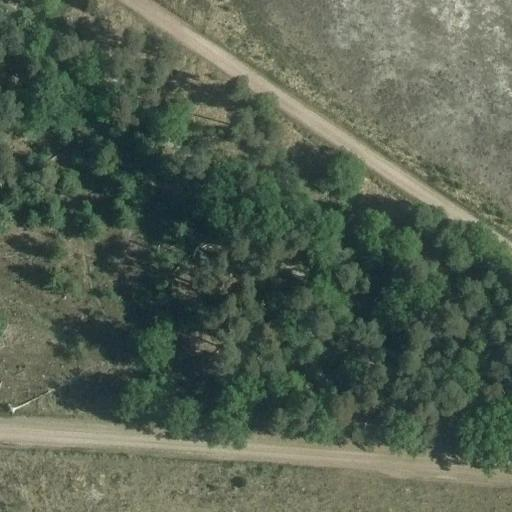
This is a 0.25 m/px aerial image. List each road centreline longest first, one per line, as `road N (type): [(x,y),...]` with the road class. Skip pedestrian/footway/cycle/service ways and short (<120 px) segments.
road 1 (track): [(0,435),(511,470)]
road 2 (track): [(511,257),(131,0)]
